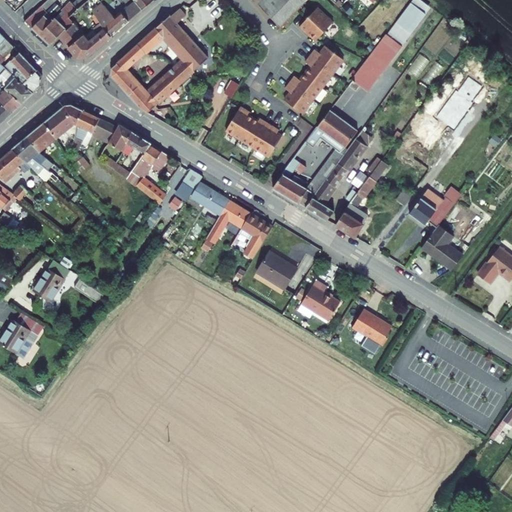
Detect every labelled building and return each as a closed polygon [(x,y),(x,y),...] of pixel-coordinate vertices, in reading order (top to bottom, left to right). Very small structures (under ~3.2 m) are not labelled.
[(2,0),(12,9),(20,0),(2,0)] [(76,0),(64,12),(71,20),(88,5),(83,0),(76,0)] [(147,0),(131,0),(136,5),(143,14),(153,6),(147,0)] [(257,0),(281,31),(308,1),(307,0),(257,0)] [(430,0),(413,0),(353,81),(360,86),(363,81),(372,88),(430,9),(427,7),(432,1),(430,0)] [(143,14),(136,5),(114,23),(102,9),(97,13),(103,25),(105,31),(113,40),(143,14)] [(182,8),(158,29),(166,37),(188,60),(199,71),(213,56),(180,22),(188,14),(182,8)] [(318,9),(300,28),(306,34),(307,33),(317,42),(334,23),(318,9)] [(75,27),(71,21),(62,28),(55,20),(51,23),(47,18),(44,20),(38,12),(26,23),(51,47),(59,41),(75,27)] [(85,63),(113,40),(105,31),(103,25),(95,30),(100,36),(91,44),(75,27),(59,41),(80,63),(85,63)] [(158,29),(139,45),(147,53),(148,54),(166,37),(158,29)] [(0,50),(2,53),(13,43),(7,37),(0,43),(0,50)] [(287,98),(305,112),(346,57),(328,44),(323,51),(317,47),(307,60),(313,64),(303,78),(297,74),(287,86),(293,91),(287,98)] [(147,53),(139,45),(120,63),(122,64),(113,71),(115,77),(145,110),(154,115),(162,108),(153,99),(128,71),(147,53)] [(19,70),(16,72),(34,91),(45,80),(44,75),(21,51),(11,61),(19,70)] [(417,77),(430,61),(420,53),(407,69),(417,77)] [(156,96),(153,99),(162,108),(199,71),(188,60),(155,95),(156,96)] [(34,91),(16,72),(0,63),(0,84),(3,82),(23,102),(34,91)] [(0,125),(23,102),(3,82),(0,84),(0,97),(2,99),(4,101),(0,105),(0,125)] [(58,135),(76,122),(83,109),(71,103),(64,105),(45,120),(58,135)] [(245,103),(231,128),(274,154),(287,132),(279,127),(281,124),(267,117),(266,119),(250,110),(252,108),(245,103)] [(361,126),(334,107),(313,134),(311,137),(317,141),(322,134),(338,145),(342,148),(349,143),(361,126)] [(79,123),(72,139),(79,142),(86,127),(94,131),(97,125),(102,127),(95,141),(106,147),(111,141),(118,126),(83,109),(76,122),(79,123)] [(29,134),(42,148),(55,138),(60,144),(63,142),(58,135),(45,120),(29,134)] [(127,140),(133,131),(120,123),(118,126),(111,141),(124,149),(129,141),(127,140)] [(134,145),(144,151),(151,142),(133,131),(127,140),(129,141),(124,149),(124,150),(128,153),(134,145)] [(339,208),(326,200),(349,165),(351,166),(370,139),(360,132),(351,144),(318,190),(310,205),(333,218),(339,208)] [(42,148),(29,134),(21,140),(35,154),(42,148)] [(47,164),(35,154),(21,140),(14,146),(30,161),(40,171),(47,164)] [(158,171),(170,153),(151,142),(144,151),(130,172),(126,177),(160,203),(165,195),(141,177),(142,175),(144,176),(151,166),(158,171)] [(318,190),(351,144),(349,143),(342,148),(338,145),(311,185),(318,190)] [(30,161),(14,146),(0,158),(0,159),(13,173),(20,166),(22,169),(30,161)] [(76,173),(88,168),(82,153),(70,159),(76,173)] [(108,162),(99,156),(98,154),(91,163),(101,170),(108,162)] [(395,160),(387,154),(374,172),(382,178),(395,160)] [(311,164),(297,155),(289,166),(277,185),(310,205),(318,190),(311,185),(295,175),(300,168),(306,172),(311,164)] [(13,173),(0,159),(0,179),(3,182),(13,173)] [(130,172),(116,161),(113,166),(126,177),(130,172)] [(52,168),(58,173),(61,169),(55,164),(52,168)] [(58,173),(52,168),(48,171),(55,177),(58,173)] [(363,204),(382,178),(374,172),(369,178),(362,190),(353,203),(340,222),(360,234),(374,212),(363,204)] [(362,190),(369,178),(364,175),(356,186),(362,190)] [(231,196),(201,179),(192,194),(222,211),(231,196)] [(411,202),(418,207),(433,186),(434,185),(427,180),(411,202)] [(433,186),(418,207),(414,212),(431,224),(434,219),(441,225),(442,224),(467,189),(459,183),(449,198),(433,186)] [(12,195),(0,184),(0,204),(4,208),(13,197),(12,195)] [(19,185),(12,195),(13,197),(16,200),(19,202),(27,192),(19,185)] [(418,191),(410,185),(402,196),(410,202),(418,191)] [(175,196),(169,205),(176,210),(182,201),(175,196)] [(231,196),(222,211),(209,232),(217,237),(230,215),(244,224),(253,209),(231,196)] [(256,253),(275,222),(253,209),(244,224),(258,232),(248,249),(256,253)] [(454,245),(460,237),(442,224),(441,225),(425,248),(457,271),(468,256),(454,245)] [(304,260),(276,242),(262,264),(290,281),(304,260)] [(196,256),(200,259),(206,248),(202,246),(196,256)] [(511,252),(504,246),(482,276),(493,285),(503,273),(511,279),(511,252)] [(200,259),(196,256),(192,261),(197,264),(200,259)] [(50,299),(65,276),(48,265),(33,289),(50,299)] [(17,279),(0,268),(0,280),(10,286),(17,279)] [(334,278),(322,270),(308,293),(336,311),(347,294),(331,284),(334,278)] [(98,303),(103,295),(79,279),(74,287),(98,303)] [(384,318),(366,307),(354,325),(368,334),(364,340),(377,349),(382,342),(383,343),(393,326),(383,320),(384,318)] [(15,319),(13,317),(0,338),(0,341),(23,355),(37,332),(42,324),(21,310),(15,319)] [(502,444),(511,430),(511,407),(491,436),(502,444)]
